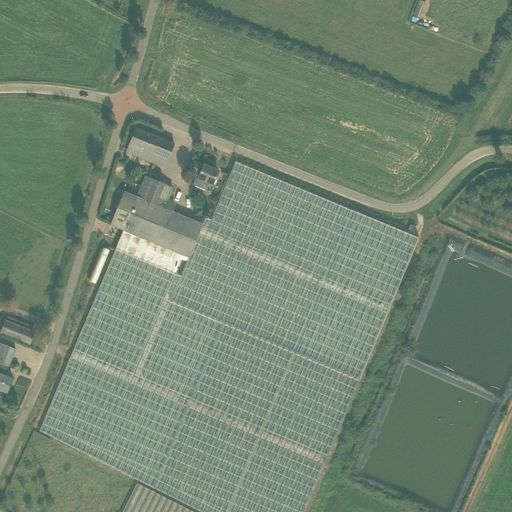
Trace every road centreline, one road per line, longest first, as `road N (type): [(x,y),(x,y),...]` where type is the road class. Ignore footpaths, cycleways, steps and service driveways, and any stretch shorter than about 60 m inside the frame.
road 1 (unclassified): [(511,150),(472,156),(423,201),(391,208),(124,104)]
road 2 (unclassified): [(0,465),(47,360),(124,104)]
road 3 (unclassified): [(0,89),(124,104)]
